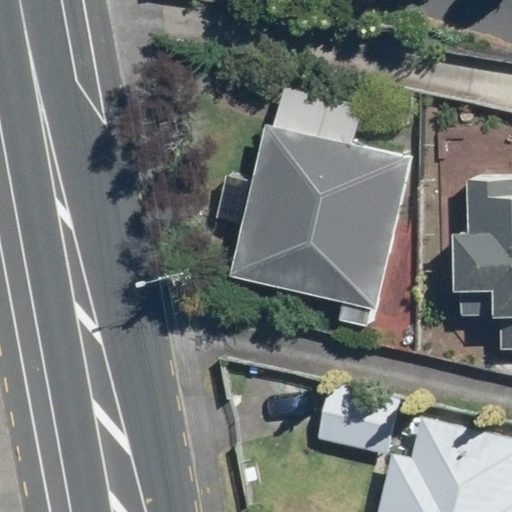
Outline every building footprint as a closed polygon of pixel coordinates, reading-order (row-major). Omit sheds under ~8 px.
[(282,120),(272,118),(237,268),(384,302),(420,150),(363,137),(372,101),(290,82),(282,120)] [(417,95),(380,88),(375,114),(412,121),(417,95)] [(478,224),(463,225),(464,283),(505,282),(507,346),(511,345),(511,171),(477,173),(478,224)] [(406,395),(332,382),(322,438),(396,452),(406,395)] [(511,511),(511,430),(431,412),(422,452),(399,447),(385,511),(511,511)]
